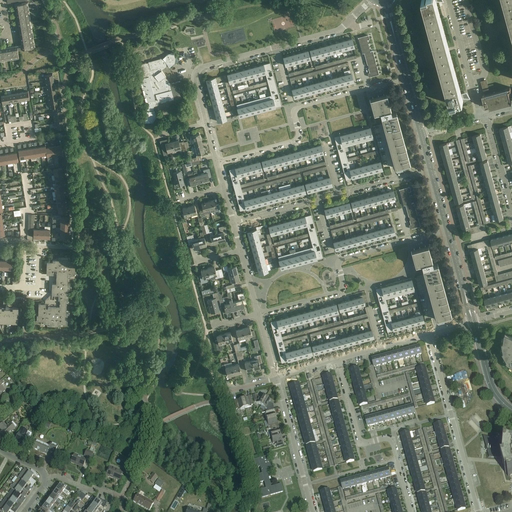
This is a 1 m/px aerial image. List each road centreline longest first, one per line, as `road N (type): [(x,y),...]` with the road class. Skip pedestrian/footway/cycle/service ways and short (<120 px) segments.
road 1 (residential): [(206,123),(195,82),(202,67),(341,29),(371,0)]
road 2 (residential): [(258,313),(343,288),(343,258),(447,230)]
road 3 (residential): [(216,161),(294,140),(297,107),(405,78)]
road 4 (residential): [(430,169),(233,223)]
road 5 (residential): [(411,511),(392,437),(361,436),(337,358)]
road 6 (residential): [(477,511),(429,334)]
road 7 (residential): [(312,511),(276,378)]
